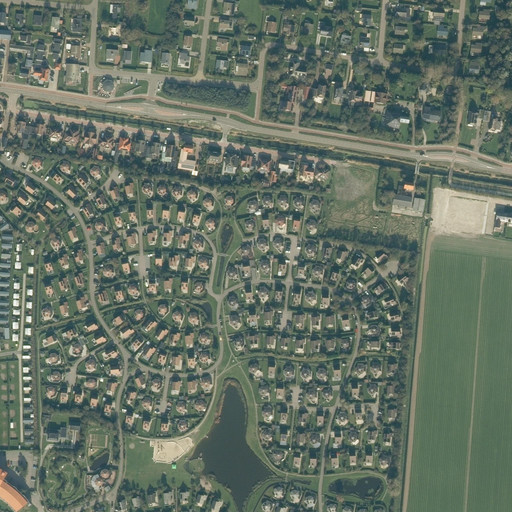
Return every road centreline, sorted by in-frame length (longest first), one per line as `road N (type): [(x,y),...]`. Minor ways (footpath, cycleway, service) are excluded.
road 1 (residential): [(13,92),(11,111),(222,144)]
road 2 (residential): [(379,62),(277,45),(262,51),(257,86),(199,80)]
road 3 (tertiary): [(415,155),(227,121)]
road 4 (residential): [(462,0),(455,75),(379,62)]
road 5 (residential): [(152,76),(91,71),(93,8)]
